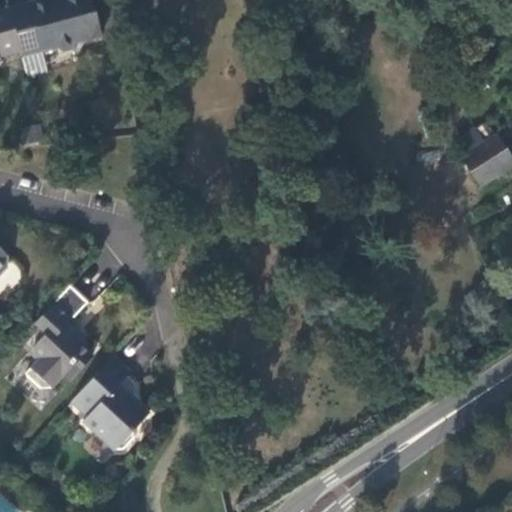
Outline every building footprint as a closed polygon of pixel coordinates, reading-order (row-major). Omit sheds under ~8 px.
[(9,9),(20,51),(22,57),(57,48),(61,51),(73,48),(76,43),(101,36),(91,0),(37,0),(9,8),(9,9)] [(0,58),(0,56),(20,51),(9,9),(0,11),(0,59),(0,58)] [(511,124),(484,142),(463,155),(460,157),(479,186),(511,165),(511,124)] [(455,143),(463,155),(484,142),(476,129),(455,143)] [(73,328),(68,324),(87,303),(70,286),(35,324),(46,334),(32,348),(33,356),(38,361),(25,374),(41,389),(51,388),(62,376),(68,382),(92,357),(82,347),(86,344),(71,330),(73,328)] [(136,387),(126,378),(131,372),(114,356),(71,402),(88,417),(84,420),(116,449),(124,449),(134,438),(133,431),(149,414),(132,398),(136,394),(136,387)]
